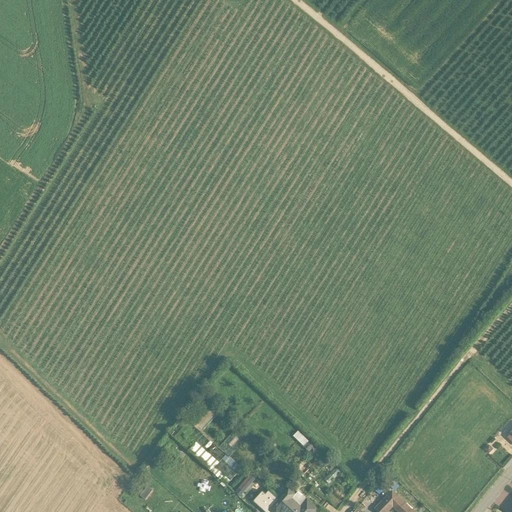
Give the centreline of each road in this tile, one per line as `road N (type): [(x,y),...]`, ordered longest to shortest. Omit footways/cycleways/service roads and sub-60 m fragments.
road 1 (track): [(511,187),(289,0)]
road 2 (track): [(345,511),(511,309)]
